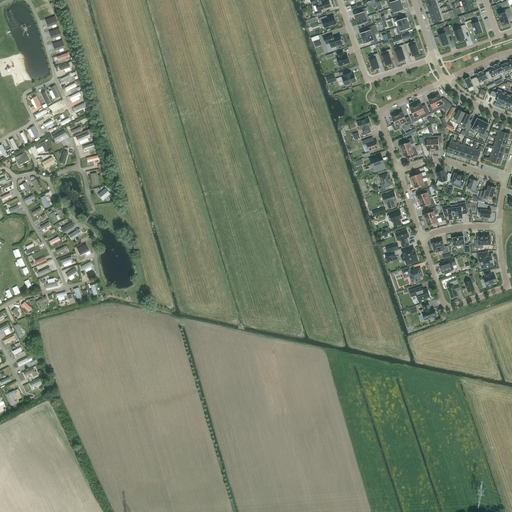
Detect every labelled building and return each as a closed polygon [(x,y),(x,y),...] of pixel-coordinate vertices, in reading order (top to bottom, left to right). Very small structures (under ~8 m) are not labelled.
[(323,0),(314,0),(318,11),(331,7),(328,1),(324,2),(323,0)] [(391,9),(402,5),(400,0),(398,0),(394,2),(393,0),(388,0),(387,1),(390,9),(391,9)] [(438,3),(428,7),(430,12),(440,9),(438,3)] [(472,3),(461,7),(463,13),(474,9),(472,3)] [(402,5),(391,9),(393,14),(391,14),(392,17),(398,15),(397,12),(404,10),(402,5)] [(356,20),(366,17),(364,12),(367,11),(366,8),(360,10),(361,13),(354,15),(356,20)] [(511,16),(511,15),(510,8),(503,11),(504,13),(498,14),(502,26),(509,23),(507,18),(511,16)] [(440,9),(430,12),(432,18),(442,14),(440,9)] [(442,14),(432,18),(433,23),(441,20),(442,22),(445,21),(442,14)] [(334,17),(328,19),(327,16),(318,19),(320,23),(323,22),(325,28),(336,24),(334,17)] [(366,17),(356,20),(358,26),(364,23),(365,26),(371,24),(370,21),(369,21),(368,16),(366,17)] [(55,17),(46,20),(48,27),(52,26),(56,24),(57,24),(55,17)] [(394,22),(397,21),(398,26),(396,27),(408,23),(407,18),(400,20),(399,17),(393,19),(394,22)] [(482,33),(478,22),(472,24),(471,20),(465,22),(468,30),(473,28),(475,35),(482,33)] [(408,23),(396,27),(398,32),(399,36),(405,33),(404,31),(410,28),(408,23)] [(454,29),(458,41),(464,39),(462,32),(467,30),(465,25),(454,29)] [(360,33),(362,39),(375,34),(372,26),(366,28),(367,31),(360,33)] [(444,30),(442,30),(443,34),(439,35),(440,38),(439,38),(440,42),(441,42),(443,46),(449,44),(446,36),(449,35),(451,34),(449,26),(443,28),(444,30)] [(59,29),(49,32),(52,39),(56,38),(59,36),(61,36),(59,29)] [(375,34),(362,39),(364,44),(371,42),(372,45),(378,43),(375,34)] [(341,35),(334,38),(333,35),(323,38),(326,44),(328,52),(337,50),(336,46),(343,44),(341,35)] [(62,41),(53,44),(55,51),(59,50),(63,48),(65,48),(62,41)] [(419,54),(415,41),(405,44),(408,51),(410,50),(411,51),(413,56),(419,54)] [(406,51),(404,45),(394,48),(399,61),(405,59),(404,54),(403,52),(406,51)] [(393,56),(391,49),(381,52),(386,65),(392,63),(391,58),(390,57),(393,56)] [(56,59),(69,56),(68,51),(55,54),(56,59)] [(343,51),(337,53),(339,58),(337,59),(340,66),(343,65),(347,64),(347,63),(350,62),(347,55),(344,56),(344,55),(343,51)] [(380,60),(378,54),(368,57),(373,70),(379,68),(378,63),(377,61),(380,60)] [(500,63),(495,65),(499,74),(504,72),(505,73),(508,72),(506,63),(501,65),(500,63)] [(492,70),(489,71),(492,79),(496,78),(495,76),(499,74),(495,65),(491,67),(492,70)] [(484,70),(480,72),(484,81),(489,79),(489,81),(492,79),(489,71),(486,73),(484,70)] [(476,77),(473,79),(477,87),(480,85),(479,84),(484,81),(480,72),(475,74),(476,77)] [(344,77),(342,78),(345,85),(356,82),(354,74),(352,74),(351,73),(344,75),(344,77)] [(61,83),(65,82),(65,80),(70,79),(69,74),(60,75),(61,83)] [(469,77),(464,80),(465,83),(464,83),(466,87),(467,86),(468,89),(473,87),(473,88),(477,87),(473,79),(471,80),(469,77)] [(65,90),(74,86),(72,82),(63,86),(65,90)] [(44,89),(41,91),(45,101),(49,99),(44,89)] [(78,90),(68,95),(70,100),(80,95),(78,90)] [(502,104),(506,93),(498,90),(496,95),(499,96),(496,102),(502,104)] [(511,96),(511,95),(506,93),(502,104),(502,105),(505,107),(506,106),(508,106),(511,96)] [(438,94),(433,96),(438,107),(441,105),(443,108),(447,111),(452,105),(445,99),(442,101),(439,95),(438,96),(438,95),(438,94)] [(406,100),(410,106),(419,101),(416,95),(406,100)] [(438,107),(433,96),(429,98),(429,99),(429,98),(430,100),(429,100),(431,106),(429,108),(432,114),(437,111),(436,109),(439,108),(438,107)] [(73,106),(76,110),(86,105),(84,100),(73,106)] [(419,103),(415,105),(421,118),(429,114),(427,109),(424,110),(421,104),(420,104),(419,103)] [(54,115),(65,109),(62,105),(52,111),(54,115)] [(411,108),(410,109),(413,115),(410,116),(413,122),(421,118),(415,105),(410,107),(411,107),(411,108)] [(36,117),(46,112),(44,108),(34,113),(36,117)] [(457,120),(460,122),(465,113),(459,110),(456,115),(453,113),(450,120),(456,123),(457,120)] [(401,112),(396,114),(401,124),(405,123),(406,126),(411,123),(408,117),(405,119),(403,112),(401,113),(401,112)] [(468,129),(470,124),(471,122),(468,121),(471,116),(465,113),(460,122),(463,123),(462,126),(468,129)] [(392,125),(395,131),(400,129),(398,126),(401,124),(396,114),(392,116),(393,116),(393,117),(392,118),(395,124),(392,125)] [(57,118),(60,125),(70,120),(68,116),(60,120),(58,117),(57,118)] [(369,127),(371,126),(369,119),(357,123),(360,130),(362,129),(364,134),(370,132),(369,127)] [(475,130),(478,132),(483,122),(477,119),(474,126),(470,124),(468,129),(467,130),(474,133),(475,130)] [(489,125),(483,122),(478,132),(481,133),(480,136),(486,139),(489,133),(485,132),(489,125)] [(497,134),(496,136),(496,137),(508,140),(510,134),(502,132),(498,130),(494,129),(493,132),(497,133),(497,134)] [(54,140),(66,134),(64,130),(52,136),(54,140)] [(78,143),(88,140),(87,137),(89,136),(87,131),(76,135),(78,143)] [(495,140),(494,143),(506,146),(508,140),(496,137),(496,136),(490,135),(490,137),(492,138),(495,139),(495,140)] [(12,147),(15,146),(11,136),(7,138),(12,147)] [(436,140),(432,140),(433,151),(438,151),(437,150),(439,149),(439,143),(442,142),(441,136),(436,136),(436,140)] [(68,137),(56,140),(58,146),(70,143),(68,137)] [(428,152),(433,151),(432,140),(429,140),(429,137),(423,137),(424,144),(427,143),(427,150),(429,150),(429,151),(428,151),(428,152)] [(447,152),(453,154),(458,139),(456,143),(454,142),(453,141),(454,138),(452,137),(447,152)] [(399,147),(401,151),(412,148),(411,144),(414,143),(412,138),(406,140),(407,143),(400,145),(401,147),(399,147)] [(43,148),(44,149),(47,147),(43,139),(34,144),(37,151),(43,148)] [(366,144),(369,151),(379,148),(376,140),(370,143),(368,139),(362,141),(363,145),(366,144)] [(453,154),(459,156),(464,141),(462,145),(460,144),(459,143),(460,139),(458,139),(453,154)] [(82,144),(84,150),(91,147),(91,148),(94,147),(92,140),(82,144)] [(459,156),(465,158),(469,147),(466,146),(465,144),(466,141),(464,141),(459,156)] [(489,145),(488,147),(504,152),(506,146),(494,143),(493,146),(492,146),(489,145)] [(465,158),(471,160),(476,145),(474,144),(473,147),(472,148),(469,147),(465,158)] [(477,162),(481,151),(483,152),(484,147),(482,147),(482,146),(480,146),(479,149),(478,149),(475,149),(476,145),(471,160),(477,162)] [(401,151),(402,156),(403,156),(402,156),(404,155),(404,157),(410,154),(411,157),(418,155),(415,147),(412,148),(401,151)] [(487,151),(486,153),(502,158),(504,152),(488,147),(488,148),(492,149),(491,152),(490,152),(487,151)] [(24,151),(14,155),(20,167),(24,165),(22,162),(28,159),(24,151)] [(500,164),(502,158),(486,153),(486,154),(490,155),(489,158),(488,158),(485,157),(485,160),(500,164)] [(41,160),(44,168),(55,163),(51,155),(41,160)] [(370,159),(372,165),(375,172),(386,168),(383,160),(380,161),(378,156),(370,159)] [(98,183),(96,171),(90,171),(91,183),(98,183)] [(411,183),(423,179),(430,177),(428,171),(425,172),(426,175),(423,177),(422,173),(411,177),(411,178),(410,179),(410,178),(411,183)] [(442,171),(436,173),(439,180),(437,183),(443,185),(444,181),(447,181),(449,181),(452,174),(448,173),(447,176),(445,175),(444,172),(442,171)] [(385,187),(391,185),(390,180),(389,178),(388,174),(379,177),(382,185),(381,185),(382,188),(379,189),(380,192),(386,190),(385,187)] [(452,182),(452,184),(454,185),(455,183),(462,185),(465,177),(461,176),(459,175),(455,174),(452,182)] [(35,177),(30,179),(36,192),(40,190),(35,177)] [(423,179),(411,183),(413,188),(413,187),(414,187),(415,188),(421,186),(422,189),(428,187),(426,181),(424,182),(423,179)] [(477,194),(479,188),(476,187),(478,181),(471,179),(467,188),(472,190),(472,192),(477,194)] [(103,199),(110,192),(104,186),(97,193),(103,199)] [(494,191),(495,192),(496,187),(492,186),(492,187),(489,186),(486,193),(483,192),(482,197),(487,199),(488,196),(492,197),(494,191)] [(416,197),(418,202),(429,198),(428,195),(431,194),(429,189),(423,191),(424,194),(417,196),(418,197),(417,198),(417,197),(416,197)] [(9,191),(0,194),(0,196),(1,200),(11,196),(9,191)] [(393,201),(397,200),(394,192),(383,196),(385,204),(387,203),(389,209),(395,207),(394,203),(393,203),(393,201)] [(32,193),(23,197),(25,202),(34,198),(32,193)] [(44,206),(48,204),(43,194),(39,196),(44,206)] [(7,205),(17,199),(16,196),(6,202),(7,205)] [(429,198),(418,202),(419,207),(420,206),(421,206),(421,207),(428,205),(429,208),(435,206),(433,200),(430,201),(429,198)] [(480,217),(490,218),(491,210),(487,210),(487,205),(478,202),(477,212),(480,212),(480,217)] [(107,216),(114,214),(111,203),(103,205),(107,216)] [(458,205),(454,205),(456,219),(458,219),(458,220),(462,220),(461,218),(462,218),(461,212),(466,211),(465,203),(458,204),(458,205)] [(33,215),(42,210),(39,205),(30,211),(33,215)] [(454,219),(456,219),(454,205),(450,206),(450,205),(442,207),(445,214),(449,214),(449,220),(450,220),(450,221),(454,220),(454,219)] [(423,216),(424,221),(435,217),(434,214),(437,213),(435,208),(429,210),(430,212),(424,215),(424,216),(423,216)] [(399,220),(403,218),(400,211),(389,215),(388,216),(387,217),(389,221),(390,222),(391,222),(392,222),(394,227),(402,225),(401,221),(400,222),(399,220)] [(443,214),(435,217),(424,221),(426,225),(427,225),(428,226),(438,222),(437,219),(441,218),(442,221),(445,220),(443,214)] [(63,231),(74,225),(71,220),(60,226),(63,231)] [(42,231),(51,227),(48,221),(40,224),(42,231)] [(70,238),(81,232),(78,227),(68,233),(70,238)] [(402,247),(409,245),(407,240),(406,238),(409,237),(406,229),(395,233),(398,241),(400,240),(402,247)] [(57,234),(48,239),(50,243),(59,238),(57,234)] [(463,236),(452,238),(453,246),(465,244),(463,236)] [(478,240),(475,240),(475,248),(483,248),(483,245),(491,244),(490,242),(492,242),(492,238),(490,238),(490,237),(478,237),(478,240)] [(432,245),(433,249),(433,248),(434,252),(442,250),(443,253),(449,252),(447,246),(444,247),(443,241),(432,244),(433,245),(432,245)] [(57,252),(67,248),(65,244),(55,248),(57,252)] [(87,244),(78,249),(81,256),(86,253),(89,251),(90,251),(87,244)] [(403,252),(404,255),(403,255),(402,257),(401,258),(402,259),(402,260),(403,261),(405,261),(406,261),(407,264),(417,261),(416,256),(417,256),(416,252),(415,253),(413,248),(403,252)] [(31,254),(33,259),(43,256),(41,251),(31,254)] [(483,268),(493,266),(492,257),(488,257),(487,252),(477,254),(478,258),(479,257),(480,261),(482,261),(483,268)] [(440,267),(442,273),(449,271),(449,272),(453,271),(453,270),(454,270),(453,266),(456,265),(454,258),(446,261),(447,264),(440,267)] [(48,265),(36,271),(38,276),(50,270),(48,265)] [(65,272),(67,276),(77,270),(74,266),(65,272)] [(419,277),(423,276),(420,268),(410,272),(409,268),(402,271),(404,277),(410,275),(411,280),(413,280),(414,282),(420,280),(419,277)] [(484,279),(486,286),(492,283),(494,284),(496,283),(496,282),(497,282),(494,275),(492,276),(490,270),(484,272),(486,278),(484,279)] [(475,290),(472,283),(475,282),(473,276),(470,277),(471,280),(464,283),(468,292),(475,290)] [(447,288),(449,293),(451,299),(458,296),(457,292),(461,290),(457,280),(450,283),(451,286),(447,288)] [(93,296),(97,294),(93,282),(89,284),(93,296)] [(77,286),(71,288),(73,292),(76,300),(82,298),(77,286)] [(419,301),(430,297),(427,289),(422,290),(421,287),(409,291),(412,297),(417,295),(419,301)] [(40,307),(41,310),(46,308),(43,301),(48,299),(46,294),(38,297),(42,307),(40,307)] [(436,315),(437,315),(436,311),(435,312),(434,309),(431,310),(428,303),(422,305),(423,310),(420,311),(421,315),(423,314),(425,320),(429,319),(430,320),(433,318),(433,317),(436,316),(436,315)] [(15,317),(20,315),(17,306),(12,308),(15,317)] [(0,325),(0,331),(9,327),(6,323),(0,325)] [(19,337),(23,335),(17,323),(13,325),(19,337)] [(26,356),(16,362),(19,367),(29,361),(26,356)] [(23,372),(25,376),(34,371),(32,367),(23,372)] [(8,375),(0,378),(0,383),(0,384),(10,380),(8,375)] [(5,393),(9,403),(14,401),(11,396),(15,394),(13,390),(5,393)]
